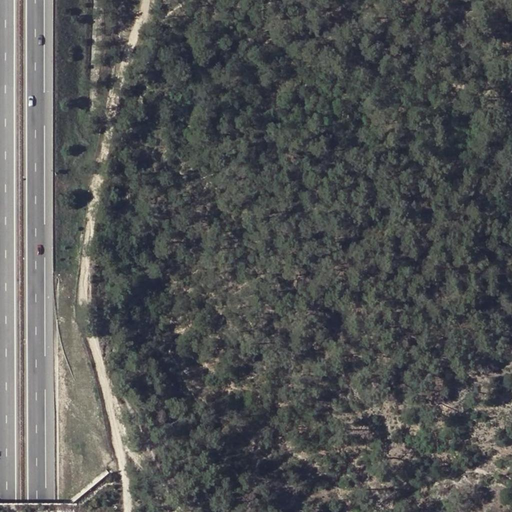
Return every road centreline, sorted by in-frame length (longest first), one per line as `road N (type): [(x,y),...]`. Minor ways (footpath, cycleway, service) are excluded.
road 1 (track): [(125,511),(83,275),(143,0)]
road 2 (motorway): [(38,511),(39,0)]
